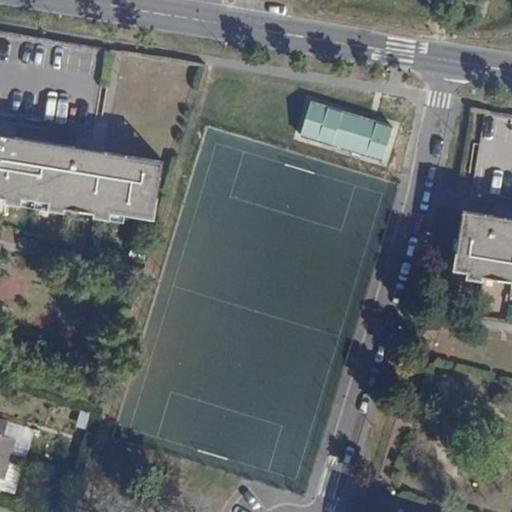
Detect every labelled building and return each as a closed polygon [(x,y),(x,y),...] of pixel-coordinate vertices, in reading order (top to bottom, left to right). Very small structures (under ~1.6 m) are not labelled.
[(394,115),(315,91),(303,131),(382,155),(394,115)] [(0,198),(5,199),(4,203),(65,212),(65,209),(94,213),(93,217),(110,220),(111,212),(155,220),(164,161),(104,151),(100,173),(109,175),(108,181),(82,176),(85,158),(74,156),(75,146),(15,137),(11,165),(0,163),(0,198)] [(511,247),(501,245),(504,227),(492,225),(494,215),(463,210),(453,270),(467,272),(466,278),(483,281),(483,277),(511,282),(511,286),(511,285),(511,247)] [(0,456),(10,460),(15,439),(3,436),(8,421),(0,418),(0,456)] [(0,476),(4,478),(9,463),(10,460),(0,456),(0,476)] [(0,476),(0,490),(15,495),(24,467),(9,463),(4,478),(0,476)]
